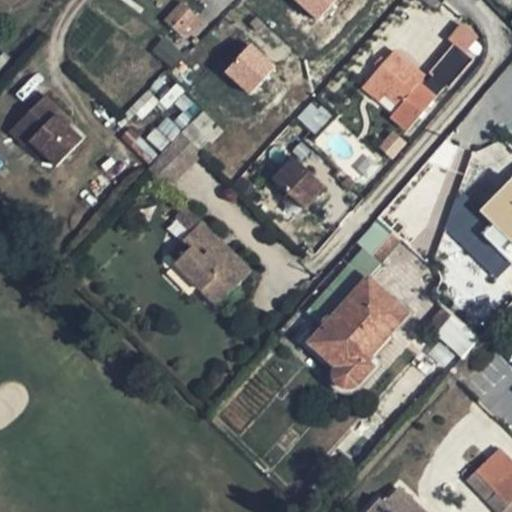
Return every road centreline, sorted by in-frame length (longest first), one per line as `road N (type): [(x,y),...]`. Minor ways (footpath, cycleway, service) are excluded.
road 1 (residential): [(469,0),(495,24),(499,55),(321,266)]
road 2 (unknown): [(70,0),(59,60),(105,115)]
